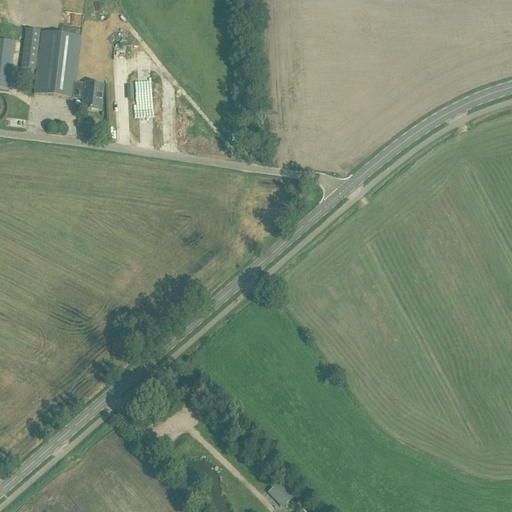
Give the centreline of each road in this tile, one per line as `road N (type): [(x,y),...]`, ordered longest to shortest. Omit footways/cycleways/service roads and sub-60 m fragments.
road 1 (tertiary): [(0,491),(343,191)]
road 2 (unclassified): [(0,132),(314,176),(343,191)]
road 3 (tertiary): [(343,191),(422,128),(511,87)]
